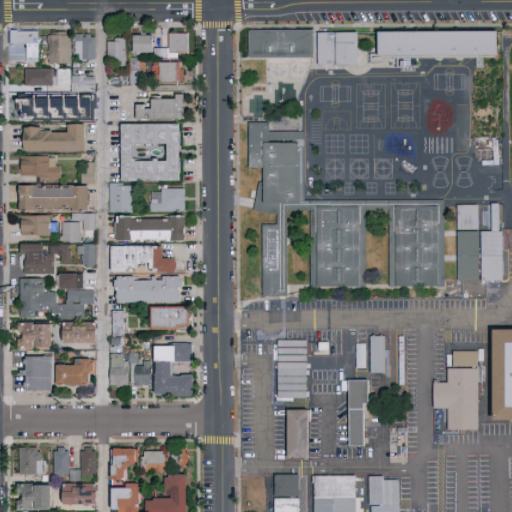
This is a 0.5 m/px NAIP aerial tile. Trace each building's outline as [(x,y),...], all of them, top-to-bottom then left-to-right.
[(249,58),(249,30),(313,30),(313,58),(249,58)] [(38,31),(38,62),(27,62),(27,42),(11,42),(11,31),(38,31)] [(357,31),(357,65),(316,65),(316,31),(357,31)] [(496,31),(497,56),(377,56),(377,31),(496,31)] [(155,56),(155,48),(168,48),(168,33),(188,33),(188,56),(155,56)] [(49,34),(70,34),(70,63),(49,63),(49,34)] [(95,34),(95,60),(75,60),(75,34),(95,34)] [(133,53),(133,35),(153,35),(153,53),(133,53)] [(125,38),(125,63),(108,63),(108,38),(125,38)] [(131,77),(131,60),(139,60),(139,77),(131,77)] [(181,82),(154,82),(154,62),(181,62),(181,82)] [(25,86),(25,69),(53,69),(53,80),(55,80),(55,85),(25,86)] [(94,91),(71,91),(71,76),(94,76),(94,91)] [(24,107),(24,94),(49,94),(49,107),(24,107)] [(94,120),(52,120),(52,108),(69,108),(69,96),(94,96),(94,120)] [(150,96),(182,96),(182,119),(135,119),(135,105),(150,105),(150,96)] [(444,201),(444,287),(389,287),(390,210),(365,210),(365,287),(311,287),(312,210),(287,210),(286,296),(262,296),(263,224),(278,224),(278,212),(258,212),(259,168),(249,167),(249,122),(269,122),(269,131),(304,132),(304,200),(444,201)] [(179,123),(179,181),(120,181),(120,123),(179,123)] [(24,129),(66,129),(66,124),(86,124),(86,151),(24,151),(24,129)] [(61,155),(61,178),(21,178),(21,155),(61,155)] [(95,163),(95,182),(83,182),(83,163),(95,163)] [(19,186),(89,184),(89,209),(19,210),(19,186)] [(134,211),(109,212),(109,184),(133,184),(134,211)] [(151,210),(151,189),(184,189),(184,210),(151,210)] [(481,231),(491,231),(491,204),(498,204),(498,229),(503,229),(502,281),(481,281),(481,231)] [(457,280),(457,205),(478,205),(478,280),(457,280)] [(97,214),(97,229),(83,229),(83,214),(97,214)] [(21,235),(21,215),(56,215),(56,235),(21,235)] [(185,216),(185,241),(116,241),(116,216),(185,216)] [(61,242),(61,222),(81,222),(81,242),(61,242)] [(21,274),(21,244),(71,244),(71,264),(55,264),(55,274),(21,274)] [(80,244),(96,244),(96,266),(80,266),(80,244)] [(151,272),(151,263),(138,263),(138,271),(111,271),(111,245),(163,245),(163,256),(177,256),(177,272),(151,272)] [(20,279),(44,278),(44,293),(57,292),(57,304),(67,303),(66,289),(59,289),(59,273),(83,273),(83,290),(94,290),(95,304),(85,304),(85,317),(52,318),(52,310),(34,311),(35,317),(21,318),(20,279)] [(181,276),(181,303),(117,303),(117,276),(181,276)] [(150,330),(150,307),(192,307),(192,330),(150,330)] [(125,334),(112,334),(112,311),(125,311),(125,334)] [(236,322),(237,467),(392,467),(390,321),(351,321),(236,322)] [(52,322),(52,348),(19,348),(19,322),(52,322)] [(63,343),(63,323),(97,323),(97,343),(63,343)] [(511,329),(511,420),(493,420),(493,329),(511,329)] [(154,345),(192,345),(192,363),(173,363),(173,375),(193,375),(194,396),(154,396),(154,345)] [(446,430),(446,409),(433,409),(433,382),(447,382),(447,350),(479,351),(479,431),(446,430)] [(111,385),(111,353),(128,353),(128,385),(111,385)] [(52,390),(24,390),(24,356),(52,356),(52,390)] [(57,385),(57,365),(74,365),(74,358),(94,358),(94,385),(57,385)] [(132,362),(151,362),(151,386),(132,386),(132,362)] [(43,474),(19,474),(19,447),(43,447),(43,474)] [(81,476),(81,447),(96,447),(96,476),(81,476)] [(69,477),(54,477),(54,448),(69,448),(69,477)] [(111,479),(111,448),(137,448),(137,466),(128,466),(128,479),(111,479)] [(166,451),(166,471),(141,471),(141,451),(166,451)] [(171,452),(188,452),(188,466),(171,467),(171,452)] [(146,511),(146,498),(165,498),(165,474),(187,474),(187,511),(146,511)] [(299,474),(299,511),(275,511),(275,474),(299,474)] [(313,511),(313,475),(355,475),(355,497),(362,497),(362,511),(313,511)] [(399,511),(369,511),(369,476),(399,476),(399,511)] [(18,483),(51,483),(51,509),(18,509),(18,483)] [(112,511),(112,484),(140,484),(140,511),(112,511)] [(97,505),(63,505),(63,485),(97,485),(97,505)]
